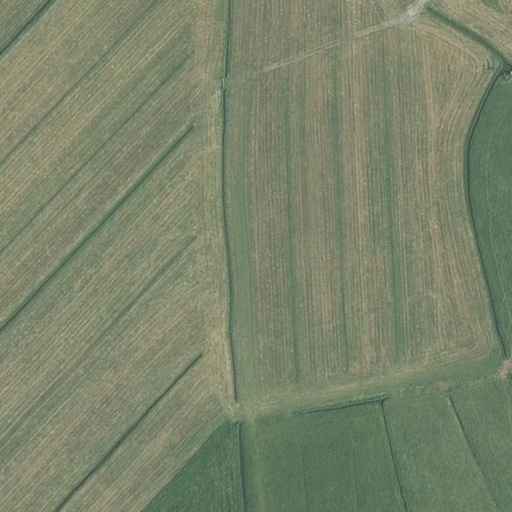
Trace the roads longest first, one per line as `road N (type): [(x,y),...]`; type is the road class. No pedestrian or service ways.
road 1 (track): [(241,79),(253,415),(226,417),(137,511)]
road 2 (track): [(159,138),(224,84),(408,14),(423,0)]
